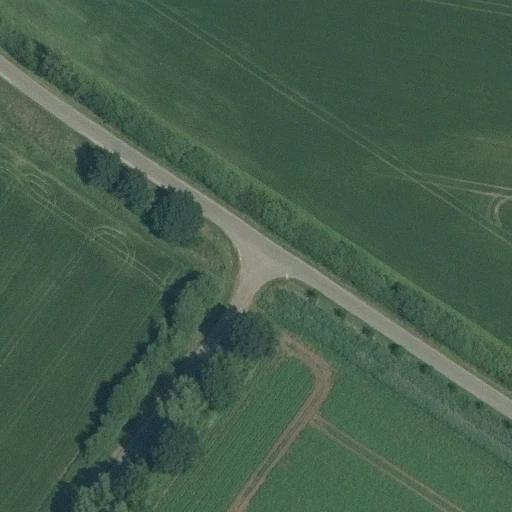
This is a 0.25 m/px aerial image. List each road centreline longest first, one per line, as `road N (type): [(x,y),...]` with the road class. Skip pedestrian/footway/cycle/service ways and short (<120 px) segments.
road 1 (unclassified): [(0,73),(290,273)]
road 2 (unclassified): [(110,511),(290,273)]
road 3 (unclassified): [(290,273),(511,417)]
